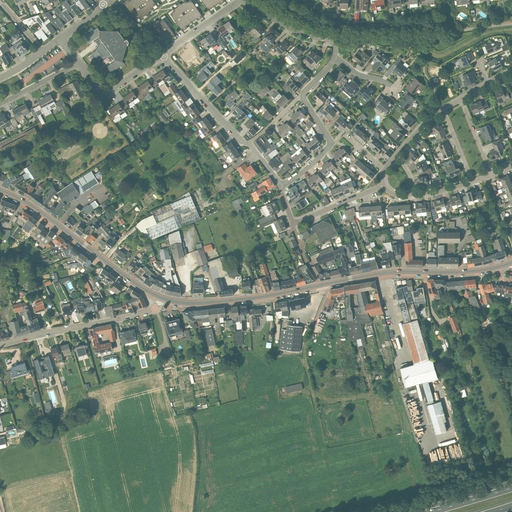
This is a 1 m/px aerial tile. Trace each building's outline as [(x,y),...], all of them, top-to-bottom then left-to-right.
[(24,3),(22,0),(14,0),(20,9),(22,8),(20,5),(24,3)] [(29,0),(31,2),(31,3),(33,6),(37,14),(39,12),(35,5),(34,2),(36,0),(29,0)] [(79,1),(79,0),(78,0),(73,0),(75,3),(70,7),(76,14),(77,15),(81,12),(80,11),(81,10),(84,8),(85,9),(79,1)] [(79,0),(79,1),(85,9),(89,6),(87,3),(88,2),(90,4),(93,2),(91,0),(79,0)] [(134,7),(130,1),(129,0),(127,0),(123,3),(124,5),(136,20),(139,17),(141,19),(142,17),(136,9),(135,11),(133,8),(134,7)] [(148,16),(142,7),(140,9),(139,6),(140,5),(136,0),(130,0),(130,1),(134,7),(136,9),(142,17),(145,15),(147,17),(148,16)] [(152,10),(143,0),(136,0),(140,5),(142,3),(144,6),(142,7),(148,16),(150,15),(148,13),(152,10)] [(143,0),(152,10),(153,9),(152,8),(156,5),(152,0),(143,0)] [(196,19),(197,21),(203,17),(202,15),(191,0),(190,0),(187,3),(186,1),(184,2),(196,19)] [(209,0),(201,0),(209,10),(214,7),(209,0)] [(348,4),(347,0),(340,0),(340,3),(337,3),(337,9),(340,9),(340,8),(348,9),(348,8),(350,7),(350,4),(348,4)] [(359,0),(359,5),(355,5),(355,11),(358,11),(359,9),(367,10),(367,0),(359,0)] [(373,14),(377,13),(376,10),(385,8),(383,0),(374,0),(375,4),(371,4),(373,14)] [(390,13),(394,12),(393,6),(401,5),(400,0),(391,0),(392,2),(388,2),(389,8),(390,13)] [(70,7),(66,1),(62,4),(66,10),(62,13),(68,21),(72,19),(71,17),(76,14),(70,7)] [(180,3),(178,4),(183,11),(185,10),(187,13),(185,14),(191,22),(196,19),(184,2),(181,4),(180,3)] [(178,4),(177,5),(178,6),(175,9),(187,26),(191,22),(185,14),(184,15),(182,12),(183,11),(178,4)] [(68,21),(62,13),(57,7),(54,10),(58,16),(54,19),(60,28),(64,25),(63,24),(67,21),(68,22),(68,21)] [(170,14),(181,30),(182,31),(188,28),(187,26),(175,9),(173,10),(174,12),(170,14)] [(44,13),(50,22),(45,25),(52,34),(55,31),(55,30),(58,28),(59,27),(60,28),(54,19),(52,17),(48,12),(44,13)] [(38,15),(33,17),(23,20),(27,26),(38,23),(42,28),(34,33),(39,39),(41,38),(43,40),(47,37),(46,36),(51,33),(51,34),(52,34),(45,25),(45,26),(43,23),(38,15)] [(164,42),(169,38),(163,30),(161,31),(159,28),(161,27),(158,23),(157,21),(156,19),(154,20),(156,22),(152,25),(164,42)] [(163,30),(169,38),(170,40),(176,36),(174,35),(164,19),(160,22),(159,20),(157,21),(158,23),(161,27),(163,30)] [(228,31),(230,33),(235,30),(229,21),(224,25),(228,31)] [(256,43),(261,39),(259,37),(264,31),(262,29),(263,28),(259,24),(252,30),(251,31),(256,36),(252,39),(256,43)] [(222,41),(221,41),(225,47),(228,45),(224,40),(228,38),(227,35),(230,33),(228,31),(224,25),(219,28),(223,35),(219,38),(220,38),(222,41)] [(128,40),(126,38),(123,39),(117,31),(99,30),(97,29),(98,28),(98,27),(84,37),(85,38),(85,37),(89,42),(88,43),(89,43),(99,36),(99,38),(95,41),(96,41),(99,46),(98,47),(97,47),(97,48),(96,48),(97,49),(96,49),(96,50),(94,51),(95,51),(91,54),(92,54),(97,61),(96,61),(97,62),(100,59),(101,59),(102,58),(102,59),(103,58),(104,58),(105,58),(106,57),(107,57),(110,61),(110,62),(114,59),(116,60),(106,67),(107,68),(111,72),(110,73),(111,73),(124,64),(122,61),(128,40)] [(220,38),(216,41),(211,34),(206,37),(210,44),(213,48),(219,44),(219,43),(221,41),(222,41),(220,38)] [(264,49),(263,49),(267,53),(270,49),(275,45),(272,42),(276,39),(272,34),(269,37),(267,36),(263,40),(265,43),(261,46),(264,49)] [(211,46),(210,44),(206,37),(200,41),(207,51),(212,47),(211,46)] [(502,40),(501,38),(498,40),(499,43),(498,44),(497,41),(485,46),(488,53),(500,49),(499,48),(502,47),(503,51),(509,49),(506,43),(505,39),(502,40)] [(17,43),(11,47),(14,52),(17,50),(20,54),(22,53),(23,54),(28,50),(25,46),(24,47),(23,44),(21,40),(17,43)] [(276,44),(275,45),(270,49),(274,53),(277,50),(281,54),(288,47),(287,45),(288,44),(284,40),(280,45),(278,46),(276,44)] [(14,52),(11,47),(8,49),(2,52),(3,55),(1,57),(5,65),(13,60),(10,55),(11,54),(11,55),(14,52)] [(198,55),(193,47),(187,51),(186,51),(179,56),(187,68),(193,64),(195,67),(201,63),(196,56),(198,55)] [(301,48),(299,50),(296,47),(290,54),(289,53),(286,56),(292,62),(293,61),(295,64),(297,62),(302,57),(300,55),(304,51),(301,48)] [(318,56),(313,51),(305,58),(302,61),(310,69),(311,68),(322,58),(319,55),(318,56)] [(361,53),(358,51),(353,58),(357,62),(362,66),(370,57),(364,53),(363,51),(361,53)] [(460,69),(465,67),(465,66),(470,64),(469,62),(474,59),(471,51),(465,54),(466,55),(460,58),(456,60),(460,69)] [(241,53),(233,60),(237,64),(245,57),(241,53)] [(382,55),(378,53),(374,58),(377,61),(373,66),(380,72),(382,70),(383,71),(386,68),(387,69),(390,65),(387,63),(389,61),(388,61),(389,59),(383,54),(382,55)] [(403,65),(399,62),(402,58),(400,56),(394,63),(397,65),(393,70),(401,77),(407,68),(409,66),(405,63),(403,65)] [(498,62),(496,58),(488,62),(490,66),(491,66),(495,71),(503,67),(499,61),(498,62)] [(215,64),(211,60),(198,71),(199,71),(200,73),(197,75),(203,82),(213,73),(212,73),(209,70),(215,64)] [(300,65),(297,62),(294,65),(297,68),(302,73),(305,70),(300,65)] [(163,80),(164,83),(167,81),(168,82),(170,77),(168,76),(163,70),(158,73),(163,80)] [(343,77),(346,75),(340,70),(336,75),(335,74),(332,78),(336,81),(337,80),(340,83),(344,78),(343,77)] [(465,87),(472,84),(471,83),(476,82),(474,78),(476,77),(474,71),(463,75),(465,81),(463,82),(465,87)] [(159,85),(158,83),(163,80),(158,73),(153,77),(155,80),(153,82),(157,87),(159,85)] [(296,76),(294,79),(298,83),(300,81),(303,84),(309,78),(303,73),(302,74),(301,73),(297,77),(296,76)] [(236,83),(243,77),(241,74),(234,80),(236,83)] [(207,84),(212,90),(217,85),(214,82),(217,80),(215,77),(207,84)] [(421,89),(424,86),(415,79),(410,86),(409,85),(406,88),(413,94),(419,87),(421,89)] [(84,95),(76,80),(70,84),(70,85),(69,85),(68,86),(67,85),(57,91),(60,97),(73,90),(75,95),(72,96),(74,100),(84,95)] [(157,87),(153,82),(150,84),(148,80),(143,84),(148,90),(153,87),(154,89),(157,87)] [(359,86),(352,80),(348,85),(346,83),(340,89),(351,97),(356,91),(355,90),(359,86)] [(291,84),(288,82),(283,87),(287,92),(290,90),(294,94),(299,88),(293,82),(291,84)] [(147,91),(148,90),(143,84),(138,88),(140,91),(138,92),(142,98),(141,98),(144,101),(146,99),(145,97),(150,94),(147,91)] [(172,92),(176,89),(173,84),(168,88),(169,90),(171,93),(172,92)] [(217,85),(212,90),(217,95),(224,88),(222,85),(220,88),(217,85)] [(265,95),(270,91),(267,86),(259,93),(260,95),(263,93),(265,95)] [(371,89),(368,87),(364,92),(361,89),(357,94),(362,98),(363,97),(367,101),(375,91),(371,88),(371,89)] [(503,92),(501,88),(497,90),(497,91),(495,92),(500,103),(510,99),(507,91),(503,92)] [(178,91),(176,89),(172,92),(171,93),(173,96),(175,94),(178,99),(185,94),(181,89),(178,91)] [(230,109),(235,104),(233,101),(239,96),(233,90),(227,96),(229,99),(225,103),(230,109)] [(133,91),(128,95),(133,101),(138,97),(139,100),(141,98),(142,98),(138,92),(135,94),(133,91)] [(319,107),(327,99),(318,91),(312,97),(318,103),(317,105),(319,107)] [(278,94),(276,92),(272,96),(282,106),(289,100),(283,95),(282,96),(279,93),(278,94)] [(406,110),(415,99),(408,93),(405,96),(406,96),(399,104),(400,104),(402,106),(406,110)] [(44,98),(50,110),(56,106),(56,107),(59,105),(60,107),(62,107),(64,110),(66,109),(62,100),(55,104),(50,94),(44,98)] [(182,108),(187,104),(185,102),(188,99),(185,94),(178,99),(174,102),(179,110),(182,108)] [(135,104),(133,101),(128,95),(123,98),(126,103),(124,105),(127,110),(130,108),(135,104)] [(385,100),(383,99),(383,98),(380,95),(374,102),(377,105),(375,108),(381,113),(381,112),(385,115),(393,105),(389,102),(388,102),(386,100),(388,98),(385,100)] [(37,101),(41,109),(43,114),(50,110),(44,98),(37,101)] [(246,111),(243,107),(248,102),(245,100),(240,105),(236,109),(239,113),(236,115),(240,120),(246,115),(247,116),(250,113),(247,110),(246,111)] [(326,116),(334,107),(334,106),(330,102),(331,102),(329,100),(327,102),(322,107),(325,109),(321,113),(323,115),(323,114),(326,116)] [(489,109),(486,101),(481,103),(481,101),(471,105),(474,114),(484,110),(484,111),(489,109)] [(127,110),(124,105),(121,106),(119,103),(114,107),(120,115),(127,110)] [(188,107),(187,104),(182,108),(179,110),(180,113),(184,110),(187,115),(191,113),(197,108),(193,103),(188,107)] [(22,113),(24,116),(30,113),(28,110),(28,109),(30,108),(28,104),(25,105),(25,104),(19,107),(22,113)] [(269,120),(273,115),(264,106),(261,109),(265,112),(263,114),(269,120)] [(24,116),(22,113),(19,107),(12,111),(13,111),(11,112),(13,116),(15,115),(15,116),(14,116),(17,121),(24,117),(24,116)] [(120,115),(114,107),(109,110),(111,113),(109,115),(113,121),(120,115)] [(340,112),(334,107),(326,116),(327,118),(329,120),(332,117),(334,119),(338,114),(340,112)] [(40,122),(36,113),(33,108),(30,110),(33,114),(32,114),(37,124),(40,122)] [(191,113),(194,118),(192,119),(194,122),(199,118),(197,116),(201,113),(197,108),(191,113)] [(300,119),(302,121),(305,119),(304,118),(306,116),(300,110),(298,112),(297,110),(294,113),(300,119)] [(302,121),(300,119),(294,113),(291,116),(292,117),(291,119),(297,125),(299,123),(300,123),(302,121)] [(341,116),(338,114),(334,119),(336,120),(333,125),(335,126),(337,128),(343,121),(345,118),(341,115),(341,116)] [(415,120),(408,114),(403,120),(405,121),(402,124),(408,130),(411,127),(410,126),(413,123),(411,122),(414,119),(415,120)] [(0,123),(1,125),(3,129),(11,125),(14,130),(16,128),(16,127),(12,119),(8,121),(5,116),(4,116),(4,115),(0,117),(0,123)] [(159,118),(165,124),(168,122),(162,115),(159,118)] [(201,121),(199,118),(194,122),(199,129),(203,127),(209,122),(206,117),(201,121)] [(260,129),(254,123),(255,122),(251,118),(244,124),(249,128),(250,129),(246,133),(251,137),(260,129)] [(347,124),(343,121),(337,128),(339,129),(339,130),(341,132),(344,128),(349,132),(354,125),(350,121),(349,123),(347,124)] [(203,127),(199,129),(198,130),(201,134),(199,136),(201,139),(211,132),(209,130),(213,127),(209,122),(203,127)] [(399,141),(404,135),(402,134),(404,131),(393,122),(391,125),(394,127),(392,129),(394,130),(390,134),(399,141)] [(281,126),(287,132),(289,130),(291,131),(293,129),(287,123),(285,124),(284,123),(281,126)] [(446,136),(443,128),(437,123),(427,135),(434,135),(435,134),(437,136),(436,137),(438,142),(444,140),(443,137),(446,136)] [(483,132),(482,132),(485,141),(490,139),(491,140),(494,139),(493,134),(494,134),(493,130),(491,131),(489,125),(481,128),(483,132)] [(287,132),(281,126),(278,129),(280,130),(278,132),(284,138),(286,136),(285,134),(287,132)] [(350,133),(354,136),(360,130),(355,126),(350,133)] [(300,138),(302,136),(298,131),(295,127),(293,129),(296,133),(300,138)] [(0,148),(2,154),(39,137),(34,128),(24,133),(26,136),(0,148)] [(364,134),(360,130),(354,136),(358,140),(364,134)] [(216,141),(223,136),(220,132),(215,135),(213,132),(208,136),(210,138),(212,137),(216,141)] [(368,146),(373,149),(380,140),(378,139),(379,134),(376,132),(370,140),(372,141),(368,146)] [(364,134),(358,140),(363,144),(369,138),(364,134)] [(263,144),(267,140),(263,135),(253,143),(257,148),(262,145),(263,144)] [(219,146),(224,142),(226,141),(223,136),(216,141),(219,146)] [(311,141),(316,148),(319,145),(318,144),(320,142),(315,136),(312,138),(313,140),(311,141)] [(271,146),(267,140),(263,144),(262,145),(257,148),(261,153),(266,150),(271,146)] [(385,144),(380,140),(373,149),(377,153),(381,148),(383,150),(388,145),(386,143),(385,144)] [(316,148),(311,141),(308,143),(307,142),(304,144),(310,151),(312,149),(313,151),(316,148)] [(226,145),(224,142),(219,146),(221,149),(224,147),(227,151),(234,146),(230,142),(226,145)] [(439,146),(444,158),(452,155),(447,143),(439,146)] [(504,151),(501,143),(500,143),(493,146),(495,150),(490,152),(493,159),(492,160),(495,161),(497,159),(498,159),(497,157),(501,156),(500,152),(504,151)] [(390,147),(388,145),(383,150),(386,152),(382,156),(387,160),(392,154),(393,154),(394,152),(390,148),(390,147)] [(237,151),(234,146),(227,151),(223,154),(226,159),(230,156),(237,151)] [(337,151),(343,158),(345,156),(346,157),(349,155),(343,148),(342,150),(340,148),(337,151)] [(271,159),(278,153),(276,149),(272,152),(268,154),(271,159)] [(298,155),(304,161),(307,159),(306,157),(308,156),(302,149),(299,151),(301,153),(298,155)] [(422,156),(422,155),(419,153),(418,150),(414,154),(411,157),(408,161),(411,164),(413,163),(417,158),(419,159),(422,156)] [(230,156),(233,160),(230,162),(233,165),(238,161),(236,159),(240,155),(237,151),(230,156)] [(343,158),(337,151),(334,153),(335,155),(333,157),(336,160),(334,161),(339,167),(342,164),(340,162),(344,159),(343,158)] [(408,161),(411,157),(414,154),(411,151),(404,158),(408,161)] [(289,158),(291,156),(288,152),(281,158),(281,159),(280,160),(283,163),(289,158)] [(423,154),(422,155),(422,156),(419,159),(417,158),(413,163),(415,165),(417,169),(426,165),(430,163),(429,161),(425,160),(426,159),(423,154)] [(292,157),(291,156),(289,158),(292,162),(293,163),(295,161),(298,164),(300,163),(301,164),(304,161),(298,155),(296,157),(295,155),(292,157)] [(40,159),(44,165),(48,163),(44,156),(40,159)] [(280,161),(276,157),(268,163),(274,170),(282,163),(280,161)] [(292,162),(289,158),(283,163),(285,166),(279,171),(284,177),(292,170),(288,165),(292,162)] [(352,166),(357,170),(362,163),(358,159),(352,166)] [(452,162),(451,160),(442,164),(445,166),(448,173),(449,172),(451,178),(457,175),(457,174),(461,172),(459,168),(456,169),(453,162),(452,162)] [(325,164),(330,171),(332,169),(334,170),(336,168),(331,161),(329,163),(328,161),(325,164)] [(367,167),(362,163),(357,170),(361,174),(367,167)] [(248,168),(244,164),(238,169),(246,181),(257,173),(251,165),(248,168)] [(330,171),(325,164),(321,167),(323,168),(321,170),(326,176),(329,174),(328,172),(330,171)] [(29,176),(31,178),(32,180),(37,176),(35,173),(29,165),(23,169),(26,173),(20,176),(19,177),(16,173),(14,175),(10,177),(2,181),(1,184),(1,185),(8,188),(10,184),(12,186),(13,188),(17,191),(21,187),(21,186),(19,184),(20,183),(29,176)] [(426,174),(430,173),(432,173),(430,168),(428,169),(426,165),(417,169),(419,173),(420,177),(426,176),(426,174)] [(371,171),(367,167),(361,174),(365,177),(371,171)] [(98,183),(96,180),(93,175),(91,171),(72,183),(80,195),(98,183)] [(93,175),(96,180),(102,176),(99,171),(93,175)] [(371,171),(365,177),(369,181),(375,175),(371,171)] [(2,181),(10,177),(0,173),(0,183),(1,184),(2,181)] [(430,180),(430,173),(426,174),(426,176),(420,177),(418,177),(418,182),(427,181),(430,180)] [(315,174),(311,176),(317,183),(319,181),(321,183),(323,181),(318,174),(316,175),(315,174)] [(317,183),(311,176),(308,179),(310,180),(308,182),(313,189),(316,186),(315,185),(317,183)] [(508,186),(511,185),(509,178),(506,176),(506,177),(500,179),(504,188),(508,186)] [(32,180),(31,178),(21,186),(21,187),(24,189),(32,181),(32,180)] [(270,178),(262,182),(267,190),(275,186),(272,181),(270,178)] [(293,202),(297,199),(300,197),(299,195),(300,195),(298,190),(307,185),(303,180),(291,188),(292,189),(289,191),(289,192),(290,194),(288,194),(293,202)] [(346,184),(350,192),(355,189),(352,181),(346,184)] [(72,182),(56,193),(59,196),(61,199),(66,205),(80,195),(72,183),(72,182)] [(267,190),(262,182),(258,185),(257,186),(259,189),(252,193),(255,198),(253,199),(254,202),(260,199),(258,196),(267,190)] [(341,186),(345,194),(350,192),(346,184),(341,186)] [(27,186),(24,189),(21,187),(17,191),(27,196),(30,198),(33,194),(31,193),(34,188),(29,185),(28,186),(27,186)] [(506,194),(506,193),(511,190),(511,185),(508,186),(504,188),(506,192),(503,193),(504,195),(506,194)] [(339,196),(345,194),(341,186),(336,188),(339,196)] [(30,198),(35,202),(39,205),(43,209),(51,199),(46,195),(42,201),(38,198),(37,197),(43,189),(42,187),(40,189),(37,190),(35,192),(33,194),(30,198)] [(54,195),(56,193),(57,192),(57,193),(58,192),(53,187),(46,195),(51,199),(54,195)] [(339,196),(336,188),(331,190),(334,198),(339,196)] [(473,200),(478,199),(479,198),(479,200),(483,199),(486,198),(486,196),(482,197),(480,191),(477,192),(476,190),(474,190),(474,189),(470,190),(473,200)] [(468,201),(473,200),(470,190),(467,191),(467,192),(465,193),(466,195),(463,196),(463,198),(465,204),(467,204),(469,203),(468,201)] [(463,198),(461,199),(459,194),(454,196),(458,208),(462,207),(466,206),(465,206),(465,204),(463,198)] [(54,195),(51,199),(43,209),(47,211),(52,205),(53,204),(58,198),(54,195)] [(146,228),(151,241),(178,229),(200,219),(190,195),(171,203),(151,212),(153,215),(157,224),(146,228)] [(319,200),(321,202),(324,206),(330,203),(325,196),(319,200)] [(453,210),(452,206),(457,205),(454,196),(449,197),(450,201),(447,202),(449,207),(450,210),(450,211),(453,210)] [(232,201),(234,206),(244,202),(242,197),(232,201)] [(56,206),(53,204),(52,205),(47,211),(56,218),(65,205),(66,205),(61,199),(56,206)] [(449,207),(447,202),(445,203),(443,199),(438,200),(441,209),(446,208),(446,211),(450,210),(449,207)] [(295,204),(299,210),(306,206),(302,200),(295,204)] [(437,214),(442,212),(441,209),(438,200),(433,201),(435,206),(431,207),(434,220),(438,219),(437,214)] [(80,210),(81,211),(84,213),(86,215),(99,206),(95,201),(88,206),(87,205),(80,210)] [(257,220),(259,224),(276,217),(275,217),(273,215),(279,212),(274,201),(263,207),(267,216),(257,220)] [(426,202),(420,203),(421,212),(422,216),(427,216),(427,217),(431,216),(430,207),(429,207),(426,207),(426,202)] [(416,213),(421,212),(420,203),(415,203),(416,208),(413,209),(413,218),(417,218),(416,213)] [(11,204),(8,212),(7,214),(12,216),(13,213),(16,206),(11,204)] [(376,206),(377,215),(377,219),(385,218),(384,208),(382,208),(382,205),(376,206)] [(81,211),(80,210),(76,207),(74,209),(63,223),(71,229),(74,224),(79,221),(83,219),(87,216),(86,215),(84,213),(81,217),(78,215),(81,211)] [(339,211),(342,220),(348,218),(344,209),(339,211)] [(354,216),(351,209),(345,211),(348,218),(354,216)] [(26,223),(30,216),(24,211),(21,216),(19,215),(18,217),(26,223)] [(157,224),(153,215),(142,220),(135,225),(149,241),(151,241),(146,228),(157,224)] [(37,221),(30,216),(26,223),(22,228),(21,229),(20,231),(21,232),(17,239),(19,240),(24,234),(27,231),(28,232),(30,228),(31,229),(32,227),(33,227),(37,221)] [(88,223),(89,224),(91,226),(94,222),(97,220),(94,217),(88,223)] [(276,217),(259,224),(261,228),(274,223),(278,232),(286,229),(282,218),(276,220),(275,218),(276,217)] [(338,234),(330,217),(313,226),(315,232),(322,244),(338,234)] [(98,226),(101,223),(97,219),(97,220),(94,222),(91,226),(89,224),(85,229),(82,232),(83,232),(81,236),(83,238),(86,235),(85,234),(91,227),(94,230),(93,231),(95,231),(97,229),(99,227),(98,226)] [(81,223),(79,221),(74,224),(71,229),(81,236),(83,232),(82,232),(85,229),(80,225),(81,223)] [(39,239),(44,232),(41,230),(44,226),(39,223),(33,231),(36,234),(34,236),(39,239)] [(101,232),(105,237),(109,234),(111,232),(106,226),(104,223),(100,227),(99,227),(97,229),(101,232)] [(315,232),(313,226),(300,233),(302,239),(315,232)] [(14,238),(20,231),(21,229),(18,227),(12,236),(14,238)] [(99,235),(100,233),(101,232),(97,229),(95,231),(93,231),(93,232),(92,232),(86,240),(91,244),(96,238),(96,237),(94,235),(96,233),(99,235)] [(46,245),(48,242),(55,234),(50,230),(47,234),(44,232),(39,239),(46,245)] [(109,234),(105,237),(107,239),(104,243),(101,240),(98,243),(103,247),(106,244),(107,245),(108,244),(112,247),(120,237),(113,230),(111,232),(109,234)] [(59,246),(63,240),(58,236),(53,242),(59,246)] [(424,261),(412,261),(411,236),(404,237),(406,266),(414,267),(423,267),(424,261)] [(496,239),(496,240),(497,243),(500,252),(502,258),(507,257),(501,238),(496,239)] [(289,242),(291,248),(297,246),(294,239),(289,242)] [(492,255),(488,256),(488,255),(486,255),(483,245),(482,242),(480,239),(475,241),(477,244),(478,247),(479,248),(484,264),(493,261),(492,255)] [(59,254),(64,252),(65,251),(66,252),(68,249),(66,247),(69,244),(63,240),(59,246),(57,248),(59,254)] [(394,257),(393,251),(392,247),(392,245),(391,241),(386,242),(387,253),(387,254),(381,255),(382,260),(381,260),(382,265),(385,264),(386,268),(390,268),(389,260),(394,259),(394,257)] [(180,242),(171,245),(174,259),(184,257),(180,242)] [(343,248),(346,255),(345,255),(351,274),(363,272),(361,260),(360,254),(355,255),(352,245),(351,246),(350,243),(343,245),(344,247),(343,248)] [(401,249),(400,243),(392,245),(392,247),(393,251),(395,250),(396,259),(402,258),(400,249),(401,249)] [(206,253),(213,250),(211,244),(204,247),(206,253)] [(484,264),(479,248),(478,247),(477,244),(474,245),(475,249),(477,254),(475,254),(476,258),(473,259),(474,266),(484,264)] [(75,259),(80,252),(73,247),(70,250),(68,249),(66,252),(65,251),(64,252),(66,257),(65,257),(66,259),(72,257),(75,259)] [(317,257),(320,264),(325,262),(326,264),(335,261),(334,260),(336,259),(337,259),(333,250),(332,247),(325,249),(327,254),(317,257)] [(351,274),(345,255),(346,255),(343,248),(344,247),(333,250),(336,258),(337,259),(340,258),(343,268),(339,269),(338,269),(341,276),(351,274)] [(170,258),(170,255),(168,256),(167,248),(159,250),(161,260),(161,261),(156,262),(158,268),(165,267),(164,259),(170,258)] [(199,266),(208,263),(202,248),(194,251),(199,266)] [(125,255),(117,249),(113,254),(115,256),(115,257),(123,264),(131,254),(128,252),(125,255)] [(65,263),(66,269),(77,267),(81,266),(87,258),(80,252),(75,259),(72,257),(66,259),(62,261),(62,264),(65,263)] [(474,266),(473,259),(472,256),(472,254),(466,255),(466,252),(462,252),(464,258),(464,263),(467,263),(468,267),(474,266)] [(493,261),(502,258),(500,252),(492,255),(493,261)] [(441,257),(441,255),(438,255),(438,267),(458,268),(458,264),(458,258),(441,257)] [(132,266),(134,267),(136,264),(137,262),(138,261),(134,257),(132,259),(126,267),(130,269),(132,266)] [(225,270),(220,257),(208,262),(210,268),(215,266),(219,278),(221,278),(228,275),(227,270),(227,269),(225,270)] [(81,266),(77,267),(81,270),(83,272),(82,274),(86,277),(93,269),(89,266),(92,261),(87,258),(81,266)] [(171,267),(170,258),(164,259),(165,267),(166,275),(167,284),(173,286),(172,276),(171,276),(170,270),(173,270),(172,267),(172,268),(171,267)] [(361,260),(363,272),(372,270),(370,262),(369,259),(361,260)] [(339,269),(335,261),(326,264),(329,271),(338,269),(339,269)] [(376,261),(370,262),(372,270),(379,269),(376,261)] [(141,267),(139,265),(140,264),(137,262),(136,264),(134,267),(132,266),(130,269),(129,271),(133,274),(141,267)] [(266,275),(268,272),(265,264),(260,265),(263,274),(266,275)] [(306,264),(299,268),(302,273),(305,279),(308,283),(316,281),(306,264)] [(320,280),(332,278),(329,271),(322,272),(317,265),(312,267),(317,275),(318,274),(320,280)] [(144,283),(150,287),(155,279),(157,276),(152,272),(147,268),(145,266),(142,268),(141,267),(133,274),(139,279),(144,283)] [(215,266),(210,268),(210,267),(209,268),(213,280),(215,280),(219,278),(215,266)] [(228,275),(229,276),(238,274),(237,267),(229,269),(227,270),(228,275)] [(104,277),(107,272),(103,269),(99,274),(97,277),(95,278),(93,280),(95,283),(97,281),(100,280),(101,279),(104,277)] [(341,276),(338,269),(329,271),(332,278),(341,276)] [(281,289),(280,286),(280,285),(279,282),(278,278),(278,277),(276,278),(274,270),(271,271),(273,279),(275,278),(276,282),(271,283),(272,290),(275,290),(281,289)] [(112,283),(116,278),(109,273),(105,278),(102,282),(107,285),(111,283),(112,283)] [(299,277),(298,275),(298,274),(293,276),(294,279),(290,279),(289,276),(288,276),(286,275),(284,275),(282,277),(278,278),(279,282),(280,285),(280,286),(281,289),(297,286),(296,280),(299,277)] [(198,285),(198,277),(193,278),(194,292),(204,292),(203,284),(198,285)] [(261,287),(268,285),(265,277),(258,279),(261,287)] [(308,283),(305,279),(301,280),(300,277),(299,277),(296,280),(297,286),(308,283)] [(87,278),(83,280),(89,293),(93,291),(87,278)] [(234,295),(232,289),(225,290),(221,278),(219,278),(215,280),(221,296),(234,295)] [(249,281),(249,278),(243,279),(243,282),(242,282),(243,289),(251,288),(250,284),(251,284),(250,280),(249,281)] [(118,292),(122,286),(119,283),(120,282),(117,279),(112,286),(111,285),(109,288),(115,293),(116,291),(118,292)] [(158,280),(155,279),(150,287),(159,291),(163,282),(159,280),(158,280)] [(270,291),(268,285),(261,287),(258,279),(253,281),(255,287),(258,286),(258,287),(260,293),(263,292),(263,293),(270,291)] [(437,294),(433,280),(433,279),(427,280),(430,296),(434,295),(435,299),(440,298),(439,298),(439,297),(439,294),(437,294)] [(383,313),(381,305),(379,297),(378,293),(375,293),(376,303),(368,305),(366,295),(371,294),(370,289),(377,288),(375,280),(371,281),(361,283),(362,292),(365,311),(365,312),(368,311),(369,316),(383,313)] [(435,280),(433,280),(437,294),(439,294),(439,297),(439,298),(443,297),(441,289),(440,289),(440,288),(438,288),(438,286),(445,285),(444,280),(435,280)] [(474,308),(473,303),(471,297),(468,291),(466,287),(466,280),(447,282),(447,291),(456,290),(457,291),(463,290),(466,297),(464,298),(469,310),(474,308)] [(473,303),(474,308),(476,313),(481,311),(475,296),(472,297),(471,291),(476,290),(475,280),(466,280),(466,287),(468,291),(471,297),(473,303)] [(413,291),(413,288),(412,286),(411,281),(407,281),(407,285),(408,291),(413,303),(415,303),(414,298),(413,291)] [(350,293),(356,292),(359,307),(359,312),(365,311),(362,292),(361,283),(344,286),(344,287),(344,294),(344,298),(345,308),(345,309),(345,312),(352,312),(351,308),(350,306),(350,293)] [(489,295),(490,295),(492,299),(497,297),(495,293),(492,294),(491,291),(488,292),(486,285),(485,285),(484,283),(479,284),(482,295),(488,294),(489,295)] [(488,292),(491,291),(494,290),(492,283),(486,285),(488,292)] [(170,295),(173,286),(167,284),(163,293),(170,295)] [(504,297),(504,295),(506,286),(504,286),(494,284),(495,288),(497,292),(500,292),(502,292),(502,297),(504,297)] [(413,303),(408,291),(407,285),(395,288),(398,300),(405,298),(407,305),(413,303)] [(425,301),(423,287),(417,288),(416,285),(412,286),(413,288),(413,291),(414,298),(415,303),(425,301)] [(180,291),(179,287),(173,286),(170,295),(180,297),(180,291)] [(121,293),(121,294),(123,298),(126,297),(127,300),(128,300),(130,304),(138,301),(138,300),(142,298),(140,295),(129,287),(126,291),(121,293)] [(334,300),(335,300),(344,298),(344,294),(344,287),(330,290),(329,290),(327,297),(329,298),(334,300)] [(491,302),(489,295),(488,294),(482,295),(485,304),(491,302)] [(74,308),(77,307),(78,313),(85,311),(83,301),(80,299),(79,297),(72,301),(74,308)] [(334,301),(334,300),(329,298),(327,297),(322,309),(330,312),(332,305),(334,301)] [(82,299),(83,301),(85,311),(94,309),(93,303),(90,304),(89,301),(88,301),(88,298),(82,299)] [(124,301),(121,302),(123,309),(126,308),(127,309),(129,308),(131,313),(136,311),(135,309),(140,308),(145,306),(142,299),(142,298),(138,300),(138,301),(130,304),(128,300),(127,300),(124,301)] [(306,306),(304,298),(298,299),(296,299),(296,300),(290,301),(292,309),(297,308),(297,309),(301,308),(301,307),(306,306)] [(418,319),(413,303),(407,305),(405,298),(398,300),(399,304),(398,304),(399,308),(400,308),(404,323),(402,324),(418,319)] [(93,303),(94,309),(97,308),(97,310),(102,309),(100,301),(97,301),(96,299),(92,300),(93,303)] [(28,310),(29,310),(28,306),(32,304),(30,300),(24,302),(20,303),(22,309),(21,309),(21,311),(22,312),(28,310)] [(280,302),(282,310),(282,315),(282,316),(288,316),(289,311),(287,301),(280,302)] [(20,302),(12,304),(14,313),(21,311),(21,309),(22,309),(20,303),(20,302)] [(109,306),(111,315),(111,317),(116,316),(115,309),(123,308),(123,309),(121,302),(120,302),(120,303),(109,306)] [(64,315),(72,314),(69,303),(61,305),(64,315)] [(241,323),(242,331),(246,331),(245,319),(249,319),(248,309),(247,310),(246,305),(240,306),(241,322),(241,323)] [(234,322),(241,322),(240,306),(231,307),(232,320),(233,326),(233,332),(234,345),(243,344),(242,331),(235,332),(234,322)] [(345,312),(345,318),(347,330),(348,336),(350,341),(364,338),(360,324),(371,323),(369,316),(368,311),(365,312),(365,311),(359,312),(359,307),(351,308),(352,312),(345,312)] [(208,309),(210,321),(210,322),(210,325),(215,324),(214,317),(218,317),(217,308),(208,309)] [(210,322),(210,321),(208,309),(200,310),(202,318),(202,321),(202,322),(202,323),(210,322)] [(248,309),(249,319),(250,328),(256,328),(255,316),(262,316),(261,309),(254,310),(254,309),(248,309)] [(23,315),(25,320),(31,317),(29,310),(28,310),(22,312),(23,315)] [(202,318),(200,310),(190,311),(193,319),(202,318)] [(193,330),(195,329),(195,328),(194,324),(193,319),(190,311),(182,312),(185,322),(190,321),(191,327),(192,327),(193,330)] [(323,328),(326,319),(324,318),(325,315),(320,314),(319,316),(322,317),(318,326),(323,328)] [(454,332),(460,330),(455,316),(448,318),(454,332)] [(182,331),(178,317),(171,319),(176,335),(182,334),(181,331),(182,331)] [(176,335),(171,319),(164,321),(168,334),(169,337),(176,335)] [(403,329),(414,364),(430,360),(429,358),(418,319),(402,324),(403,329)] [(10,321),(14,337),(30,332),(28,325),(27,325),(19,328),(17,320),(11,321),(10,321)] [(40,329),(38,320),(32,322),(28,325),(30,332),(40,329)] [(292,321),(288,320),(286,330),(282,330),(279,350),(300,352),(301,342),(305,343),(311,328),(303,327),(292,325),(292,321)] [(142,336),(146,335),(145,332),(147,332),(146,329),(147,328),(145,323),(138,325),(140,330),(142,336)] [(115,341),(114,332),(113,332),(111,324),(105,326),(107,332),(109,332),(110,342),(114,341),(115,341)] [(102,333),(100,327),(89,329),(91,337),(95,353),(112,350),(111,343),(99,345),(97,334),(102,333)] [(208,346),(215,344),(211,328),(204,330),(208,346)] [(2,329),(0,329),(0,340),(9,338),(8,333),(4,335),(3,332),(2,329)] [(122,340),(135,336),(134,329),(120,333),(122,340)] [(64,354),(70,351),(68,344),(61,346),(64,354)] [(78,346),(77,347),(74,348),(73,350),(75,351),(76,351),(78,356),(79,359),(87,357),(86,354),(85,349),(86,348),(87,346),(85,345),(83,345),(81,345),(78,346)] [(58,354),(56,347),(50,349),(52,357),(55,356),(57,360),(62,358),(61,354),(58,354)] [(204,359),(210,358),(209,353),(205,354),(205,350),(202,351),(204,359)] [(38,362),(37,359),(33,360),(39,379),(54,375),(48,356),(43,357),(44,360),(38,362)] [(407,388),(415,386),(415,384),(420,383),(420,384),(438,379),(434,366),(437,365),(434,357),(429,358),(430,360),(414,364),(400,368),(407,388)] [(26,371),(24,364),(11,368),(12,371),(5,372),(7,378),(13,376),(14,376),(23,374),(23,376),(31,374),(30,370),(26,371)] [(287,393),(304,389),(302,383),(286,386),(287,393)]
